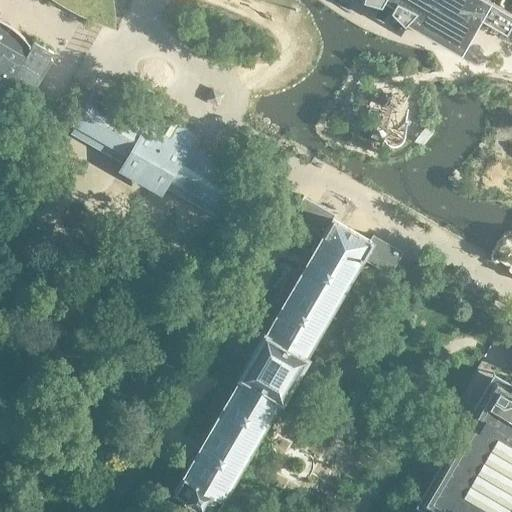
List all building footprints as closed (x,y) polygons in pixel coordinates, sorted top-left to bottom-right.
[(60,0),(71,7),(80,12),(87,16),(94,19),(103,23),(104,18),(104,12),(104,7),(103,2),(102,0),(60,0)] [(356,0),(356,2),(377,8),(378,6),(388,12),(387,14),(402,29),(412,19),(456,44),(464,30),(466,31),(466,30),(464,29),(470,19),(472,20),(472,19),(471,18),(472,15),(505,34),(511,21),(511,14),(486,0),(356,0)] [(19,33),(15,30),(10,26),(7,23),(3,21),(0,19),(0,87),(4,90),(3,92),(23,105),(53,52),(33,41),(30,46),(29,46),(29,45),(26,40),(21,35),(19,33)] [(221,208),(239,175),(187,146),(194,134),(153,110),(146,122),(93,92),(74,125),(128,155),(121,166),(162,190),(169,178),(221,208)] [(332,219),(335,214),(302,195),(290,217),(289,216),(289,217),(322,236),(332,219)] [(298,369),(306,356),(304,355),(359,259),(370,240),(332,219),(322,236),(316,245),(280,307),(265,332),(263,331),(257,340),(250,352),(243,365),(237,375),(239,376),(209,428),(191,459),(180,477),(173,491),(183,497),(182,498),(189,502),(195,505),(201,509),(202,507),(209,511),(212,511),(233,477),(243,459),(278,399),(280,400),(289,385),(294,377),(298,369)] [(388,275),(401,252),(373,235),(370,240),(359,259),(388,275)] [(165,359),(146,337),(126,353),(144,375),(165,359)] [(511,511),(511,384),(492,373),(437,473),(415,511),(511,511)]
